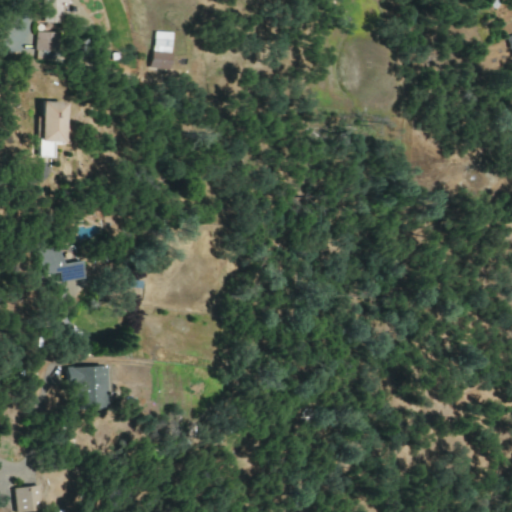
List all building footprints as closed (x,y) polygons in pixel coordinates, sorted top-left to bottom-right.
[(41,0),(40,22),(60,23),(60,0),(41,0)] [(55,33),(35,32),(33,60),(54,61),(55,33)] [(166,70),(168,33),(151,32),(149,69),(166,70)] [(32,157),(43,158),(44,143),(57,143),(58,103),(34,102),(32,157)] [(77,278),(74,261),(56,265),(53,246),(29,250),(34,275),(52,272),(54,282),(77,278)] [(63,367),(64,387),(70,387),(71,411),(103,410),(102,366),(63,367)] [(13,511),(22,511),(38,509),(34,485),(9,489),(13,511)]
